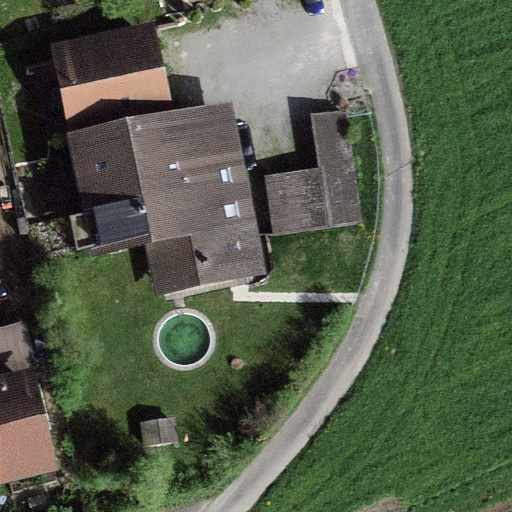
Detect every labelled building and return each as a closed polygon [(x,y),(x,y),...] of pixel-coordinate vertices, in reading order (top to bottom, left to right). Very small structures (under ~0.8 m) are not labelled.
[(113,129),(160,120),(143,41),(57,59),(74,138),(113,129)] [(356,224),(339,115),(309,120),(318,173),(299,177),(307,231),(325,228),(356,224)] [(116,141),(77,150),(98,252),(144,242),(188,232),(197,276),(247,265),(216,120),(162,131),(138,136),(116,141)] [(0,333),(0,378),(31,371),(20,329),(0,333)] [(0,478),(43,468),(23,387),(0,392),(0,478)]
